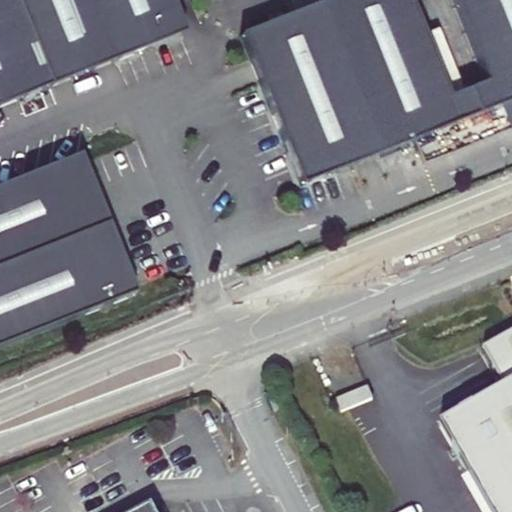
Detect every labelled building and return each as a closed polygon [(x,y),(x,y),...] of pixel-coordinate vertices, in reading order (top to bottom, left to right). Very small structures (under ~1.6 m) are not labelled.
[(0,0),(0,109),(184,37),(169,0),(0,0)] [(407,0),(335,0),(240,39),(301,190),(511,103),(511,0),(450,0),(486,85),(448,100),(407,0)] [(78,158),(0,189),(0,350),(135,297),(78,158)] [(511,511),(511,332),(483,349),(506,389),(442,424),(491,511),(511,511)] [(370,400),(366,390),(337,402),(341,412),(370,400)]
